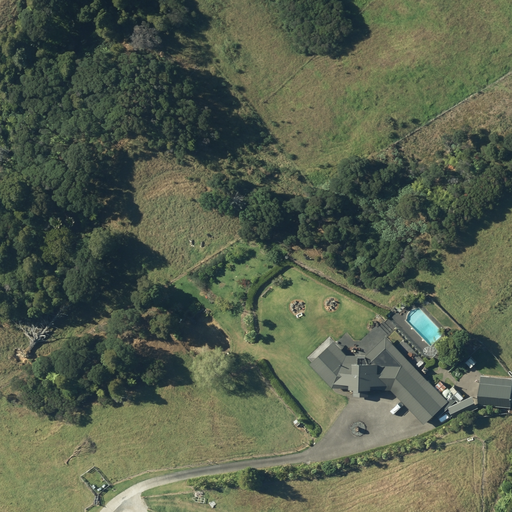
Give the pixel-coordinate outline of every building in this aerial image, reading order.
[(425,422),(448,400),(386,335),(367,354),(348,354),(335,340),(310,364),(333,387),(393,388),(425,422)] [(439,346),(427,346),(426,355),(438,355),(439,346)] [(467,362),(472,367),(477,361),(472,357),(467,362)] [(511,404),(511,377),(482,374),(479,404),(511,406),(511,404)] [(436,386),(441,392),(447,386),(442,380),(436,386)]
